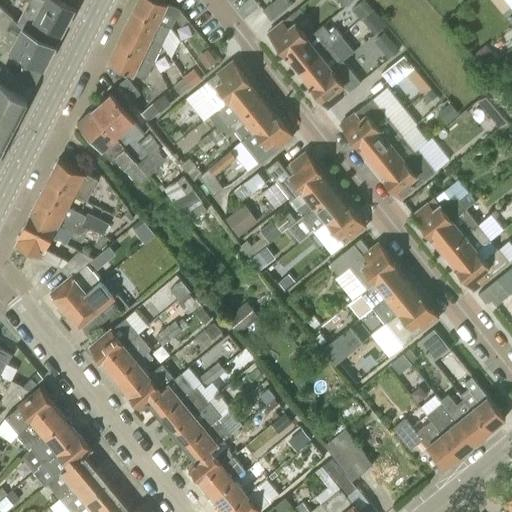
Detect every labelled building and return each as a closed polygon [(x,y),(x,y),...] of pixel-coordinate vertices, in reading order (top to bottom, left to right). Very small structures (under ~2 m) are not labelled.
[(28,30),(56,42),(75,8),(59,0),(29,0),(18,21),(28,30)] [(136,0),(133,8),(170,27),(178,9),(160,0),(136,0)] [(271,19),(292,3),(289,0),(274,0),(263,9),(271,19)] [(362,18),(373,8),(366,0),(360,0),(352,7),(362,18)] [(28,30),(18,21),(0,5),(0,39),(9,48),(8,50),(24,63),(16,77),(33,87),(56,42),(28,30)] [(284,55),(307,36),(298,25),(308,16),(300,6),(289,15),(266,33),(284,55)] [(373,8),(362,18),(369,26),(381,16),(374,7),(373,8)] [(161,45),(170,27),(133,8),(124,26),(161,45)] [(296,70),(330,43),(342,33),(336,26),(330,31),(323,23),(307,36),(284,55),(296,70)] [(152,64),(161,45),(124,26),(115,45),(151,63),(152,64)] [(389,58),(400,48),(393,39),(381,49),(389,58)] [(309,86),(342,59),(330,43),(296,70),(309,86)] [(145,79),(152,64),(151,63),(115,45),(108,61),(133,74),(134,73),(145,79)] [(485,45),(477,52),(484,60),(492,53),(485,45)] [(207,67),(218,60),(209,47),(198,55),(207,67)] [(414,66),(404,54),(382,71),(392,84),(407,72),(424,93),(433,85),(417,64),(414,66)] [(342,59),(309,86),(326,108),(343,95),(354,88),(360,82),(354,75),(342,59)] [(217,109),(251,82),(234,60),(200,87),(217,109)] [(184,78),(190,87),(201,78),(194,69),(183,77),(184,78)] [(131,99),(140,93),(127,76),(119,83),(120,84),(131,99)] [(181,94),(190,87),(184,78),(183,77),(173,85),(181,94)] [(0,140),(5,143),(27,100),(0,80),(0,140)] [(217,109),(216,110),(229,125),(230,124),(264,98),(251,82),(217,109)] [(357,146),(390,119),(405,107),(388,85),(339,123),(357,146)] [(501,126),(511,116),(511,107),(494,86),(478,99),(501,126)] [(438,95),(431,87),(424,93),(422,94),(429,102),(438,95)] [(148,121),(146,119),(139,124),(135,119),(134,120),(111,92),(93,108),(148,175),(160,166),(163,169),(177,158),(148,121)] [(163,94),(146,107),(140,112),(146,119),(148,121),(155,115),(159,111),(170,103),(163,94)] [(264,98),(230,124),(235,130),(242,139),(276,113),(264,98)] [(450,102),(437,112),(446,123),(459,113),(450,102)] [(138,184),(148,175),(93,108),(77,121),(102,152),(104,151),(112,161),(115,159),(123,169),(125,168),(138,184)] [(248,169),(258,161),(293,135),(276,113),(242,139),(231,147),(237,155),(248,169)] [(370,161),(403,135),(390,119),(357,146),(370,161)] [(227,136),(235,130),(230,124),(229,125),(222,130),(225,134),(227,136)] [(225,134),(222,130),(218,125),(208,133),(215,142),(224,136),(225,134)] [(208,133),(198,140),(206,150),(215,142),(208,133)] [(405,158),(414,150),(403,135),(370,161),(382,177),(405,158)] [(231,147),(203,172),(200,174),(213,194),(224,187),(213,174),(237,155),(231,147)] [(301,191),(325,173),(306,149),(289,162),(285,166),(278,157),(267,166),(280,182),(287,191),(292,197),(301,191)] [(405,158),(382,177),(400,199),(435,171),(417,149),(415,151),(414,150),(405,158)] [(193,180),(200,174),(203,172),(191,156),(181,164),(193,180)] [(47,179),(74,194),(74,193),(87,199),(98,177),(59,158),(47,179)] [(242,200),(267,180),(259,170),(234,190),(242,200)] [(302,214),(337,188),(325,173),(301,191),(292,197),(290,199),(293,202),(302,214)] [(182,215),(202,202),(184,175),(164,188),(182,215)] [(68,205),(74,194),(47,179),(36,201),(79,223),(79,222),(81,223),(86,214),(68,205)] [(477,200),(460,180),(437,199),(434,196),(411,214),(429,237),(466,209),(477,200)] [(325,221),(348,203),(337,188),(302,214),(307,220),(309,219),(316,228),(325,221)] [(75,231),(79,223),(36,201),(25,222),(52,237),(59,223),(75,231)] [(245,203),(226,217),(240,236),(259,221),(245,203)] [(348,203),(325,221),(342,243),(366,225),(348,203)] [(121,216),(130,221),(134,216),(129,208),(121,216)] [(288,208),(261,230),(270,242),(296,219),(288,208)] [(442,253),(479,224),(466,209),(429,237),(442,253)] [(99,216),(92,229),(103,234),(110,222),(99,216)] [(145,242),(156,233),(145,220),(134,229),(145,242)] [(46,247),(52,237),(25,222),(18,234),(21,236),(17,243),(61,268),(69,277),(87,264),(87,263),(93,257),(79,249),(69,259),(46,247)] [(79,222),(79,223),(75,231),(78,233),(86,230),(88,227),(81,223),(79,222)] [(454,268),(477,250),(477,249),(490,238),(479,224),(442,253),(454,268)] [(247,238),(241,243),(251,257),(258,251),(266,245),(270,242),(261,230),(257,232),(261,237),(252,244),(247,238)] [(365,287),(396,262),(379,241),(369,248),(360,237),(330,262),(339,274),(349,266),(365,287)] [(477,249),(477,250),(454,268),(472,290),(489,276),(508,260),(498,247),(490,238),(477,249)] [(258,251),(251,257),(250,258),(259,269),(267,263),(258,251)] [(372,307),(408,278),(396,262),(365,287),(366,288),(360,292),(372,307)] [(64,309),(101,281),(87,264),(69,277),(51,293),(64,309)] [(511,291),(511,265),(496,279),(509,293),(511,291)] [(295,279),(289,272),(279,280),(285,288),(295,279)] [(384,323),(421,294),(408,278),(372,307),(384,323)] [(170,288),(174,293),(179,299),(191,290),(181,279),(170,288)] [(509,293),(496,279),(479,292),(487,301),(489,299),(489,300),(492,298),(496,303),(509,293)] [(101,281),(64,309),(79,328),(81,327),(89,337),(122,310),(112,298),(114,296),(101,281)] [(421,294),(384,323),(402,345),(422,330),(439,316),(421,294)] [(240,333),(260,317),(246,300),(226,316),(240,333)] [(202,306),(195,312),(205,323),(212,317),(202,306)] [(306,318),(314,327),(321,322),(313,312),(306,318)] [(179,324),(186,318),(187,318),(183,313),(176,319),(179,324)] [(102,362),(138,332),(126,316),(89,346),(102,362)] [(179,324),(183,328),(189,323),(186,318),(179,324)] [(183,328),(179,324),(176,319),(165,327),(173,337),(183,328)] [(204,346),(223,329),(215,320),(196,337),(204,346)] [(336,362),(340,360),(355,347),(363,339),(350,324),(331,339),(323,347),(336,362)] [(173,337),(165,327),(156,335),(163,344),(173,337)] [(433,360),(449,347),(434,328),(418,341),(433,360)] [(147,350),(151,347),(138,332),(102,362),(115,377),(147,350)] [(320,332),(315,336),(321,344),(327,340),(320,332)] [(0,372),(0,373),(7,361),(8,361),(12,353),(0,346),(0,372)] [(412,361),(418,357),(410,347),(404,351),(412,361)] [(153,356),(147,350),(115,377),(126,391),(150,372),(143,364),(153,356)] [(412,362),(404,351),(392,361),(400,372),(412,362)] [(226,369),(219,361),(209,368),(216,377),(226,369)] [(138,405),(147,398),(174,377),(162,362),(150,372),(126,391),(138,405)] [(256,365),(247,373),(252,379),(261,371),(256,365)] [(209,368),(198,377),(205,385),(216,377),(209,368)] [(182,371),(174,377),(147,398),(159,413),(194,386),(182,371)] [(461,393),(490,429),(506,416),(472,375),(464,381),(468,387),(461,393)] [(32,376),(24,384),(31,387),(37,382),(32,376)] [(31,387),(24,384),(12,378),(11,379),(0,400),(0,401),(9,406),(31,387)] [(203,403),(208,399),(196,385),(194,386),(159,413),(171,428),(203,403)] [(22,427),(53,402),(40,387),(19,404),(5,415),(0,422),(0,432),(11,440),(16,434),(22,427)] [(275,395),(268,387),(260,395),(266,402),(275,395)] [(215,417),(228,407),(230,404),(218,390),(208,399),(203,403),(171,428),(182,443),(215,417)] [(490,429),(461,393),(460,393),(463,397),(458,401),(450,392),(441,398),(443,400),(442,401),(474,442),(490,429)] [(435,393),(421,405),(428,412),(432,418),(430,419),(459,454),(474,442),(442,401),(435,393)] [(278,406),(274,401),(264,409),(268,415),(278,406)] [(33,444),(64,416),(53,402),(22,427),(16,434),(29,448),(31,447),(33,444)] [(227,433),(230,431),(241,422),(228,407),(215,417),(182,443),(194,459),(195,459),(210,448),(227,433)] [(285,412),(268,425),(275,433),(291,420),(285,412)] [(42,461),(77,432),(64,416),(33,444),(31,447),(42,461)] [(459,454),(430,419),(417,430),(405,416),(393,427),(410,447),(422,437),(427,443),(426,443),(445,466),(459,454)] [(352,477),(373,461),(345,426),(325,442),(352,477)] [(300,428),(287,439),(296,450),(309,439),(300,428)] [(199,478),(232,453),(229,449),(219,457),(212,448),(219,443),(220,443),(232,434),(231,433),(231,432),(230,431),(227,433),(210,448),(195,459),(194,459),(188,464),(199,478)] [(90,448),(89,446),(77,432),(42,461),(38,465),(39,466),(33,471),(44,484),(45,484),(47,482),(83,453),(90,448)] [(95,467),(83,453),(47,482),(59,497),(95,467)] [(212,494),(244,469),(239,463),(230,471),(224,463),(233,455),(232,453),(199,478),(212,494)] [(320,501),(328,511),(358,511),(345,496),(357,486),(337,461),(327,469),(340,485),(320,501)] [(71,511),(107,482),(95,467),(59,497),(71,511)] [(224,509),(256,484),(244,469),(212,494),(224,509)] [(71,511),(70,511),(102,511),(120,498),(107,482),(71,511)] [(256,484),(224,509),(226,511),(254,511),(260,508),(270,500),(256,484)] [(7,494),(13,502),(20,497),(13,488),(8,493),(7,494)] [(6,494),(0,499),(0,507),(3,511),(14,503),(13,502),(7,494),(6,494)] [(281,511),(291,503),(285,496),(275,504),(281,511)] [(132,511),(120,498),(102,511),(132,511)] [(328,511),(320,501),(311,508),(304,500),(295,507),(299,511),(328,511)]
